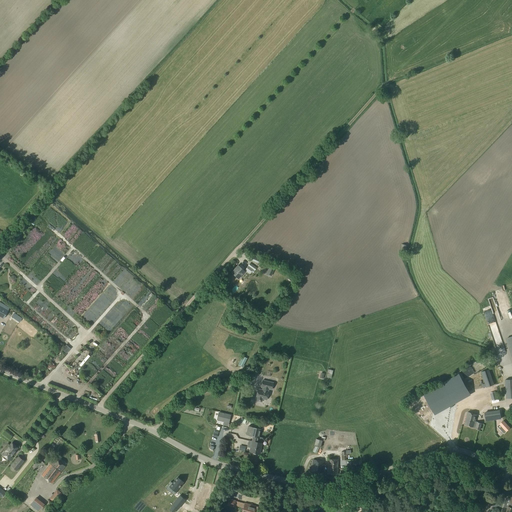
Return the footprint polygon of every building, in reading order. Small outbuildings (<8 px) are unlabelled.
[(252,256),(250,260),(261,265),(263,261),(252,256)] [(238,265),(231,273),(238,279),(245,272),(238,265)] [(275,267),(271,265),(267,274),(271,276),(275,267)] [(248,266),(245,271),(250,275),(253,270),(248,266)] [(24,287),(17,293),(23,299),(27,295),(29,298),(32,295),(24,287)] [(66,345),(62,349),(66,353),(70,348),(66,345)] [(243,357),(238,365),(243,368),(247,359),(243,357)] [(489,369),(480,372),(484,384),(482,385),(483,388),(494,385),(489,369)] [(68,383),(70,381),(60,372),(58,374),(68,383)] [(258,389),(256,398),(258,398),(257,401),(261,402),(262,399),(266,400),(268,392),(268,391),(268,389),(271,390),(273,383),(263,380),(261,387),(263,388),(262,390),(258,389)] [(479,405),(483,391),(451,382),(449,390),(459,393),(457,399),(479,405)] [(423,396),(419,412),(442,418),(447,402),(423,396)] [(455,422),(460,406),(452,404),(447,420),(455,422)] [(499,411),(484,413),(486,421),(500,419),(499,411)] [(228,426),(231,415),(218,412),(217,419),(224,421),(223,425),(228,426)] [(468,412),(464,424),(474,427),(476,428),(475,428),(480,430),(482,423),(475,421),(477,415),(468,412)] [(503,419),(499,423),(506,430),(510,427),(503,419)] [(248,426),(246,435),(253,436),(252,441),(248,441),(247,446),(248,448),(251,448),(250,452),(252,452),(253,453),(253,454),(254,454),(255,454),(256,454),(257,453),(259,454),(262,444),(262,443),(261,443),(262,438),(259,437),(260,429),(248,426)] [(315,446),(313,452),(317,453),(319,447),(320,448),(322,441),(316,439),(314,446),(315,446)] [(11,443),(3,454),(9,459),(18,448),(11,443)] [(96,457),(98,455),(96,453),(90,460),(93,464),(98,459),(96,457)] [(18,457),(11,466),(16,470),(23,461),(18,457)] [(55,459),(42,475),(52,483),(65,467),(55,459)] [(327,459),(327,474),(338,474),(338,460),(327,459)] [(313,460),(312,471),(322,473),(324,462),(313,460)] [(176,491),(183,482),(177,477),(173,483),(171,482),(165,488),(174,495),(176,492),(176,491)] [(59,490),(52,499),(57,503),(64,494),(59,490)] [(170,510),(169,510),(172,511),(174,511),(177,508),(178,509),(178,508),(185,500),(180,496),(179,496),(173,504),(174,505),(170,510)] [(200,497),(198,508),(205,510),(208,499),(200,497)] [(35,499),(30,505),(39,511),(44,505),(35,499)] [(503,508),(501,511),(511,511),(511,499),(510,499),(508,506),(507,509),(503,508)] [(229,500),(227,505),(234,507),(234,506),(241,508),(240,511),(243,511),(242,511),(253,511),(256,506),(246,503),(245,504),(229,500)]
